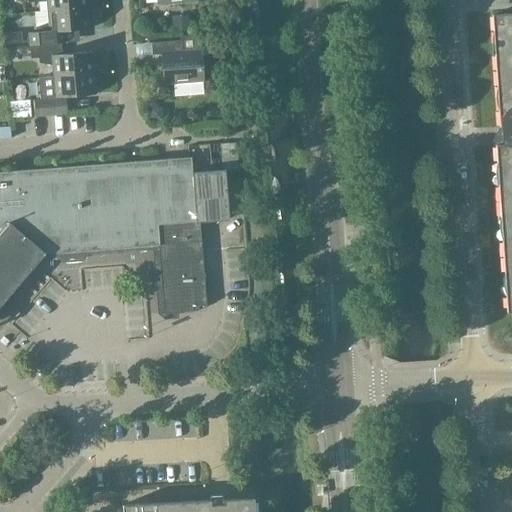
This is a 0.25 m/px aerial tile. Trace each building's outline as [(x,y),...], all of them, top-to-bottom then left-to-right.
[(46,0),(48,11),(88,8),(87,0),(46,0)] [(177,20),(190,18),(188,2),(174,4),(177,20)] [(36,33),(28,33),(29,45),(61,43),(60,31),(90,29),(88,8),(48,11),(49,23),(36,27),(36,33)] [(511,13),(492,15),(500,127),(504,127),(505,145),(495,145),(507,313),(511,312),(511,316),(511,315),(511,13)] [(164,84),(203,81),(200,36),(179,38),(179,41),(151,43),(152,55),(161,54),(164,84)] [(61,43),(29,45),(31,59),(38,58),(39,63),(53,65),(54,76),(94,73),(92,52),(61,54),(61,43)] [(54,76),(38,78),(40,99),(95,94),(94,73),(54,76)] [(65,98),(33,101),(34,117),(67,114),(65,98)] [(191,157),(0,172),(0,222),(6,222),(45,254),(158,245),(157,225),(196,222),(192,173),(191,157)] [(192,173),(196,222),(200,221),(200,222),(213,221),(213,220),(242,217),(239,169),(211,171),(192,173)] [(196,222),(157,225),(158,245),(162,299),(164,303),(166,307),(170,310),(174,312),(178,312),(199,311),(198,307),(206,306),(200,222),(200,221),(196,222)] [(0,306),(45,254),(6,222),(0,222),(0,306)] [(254,511),(253,497),(122,505),(122,511),(254,511)]
